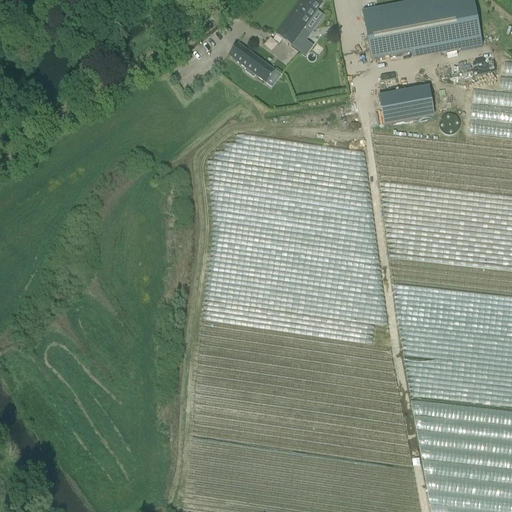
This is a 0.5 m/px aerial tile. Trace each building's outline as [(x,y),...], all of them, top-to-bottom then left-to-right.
[(318,0),(301,0),(275,36),(290,47),(305,58),(308,54),(301,49),(306,42),(309,38),(301,32),(316,12),(322,3),(318,0)] [(427,0),(362,12),(371,61),(452,46),(442,0),(427,0)] [(472,0),(442,0),(452,46),(480,41),(472,0)] [(237,45),(228,57),(245,70),(246,70),(245,72),(253,78),(254,76),(256,78),(265,84),(274,72),(237,45)] [(382,97),(377,98),(380,112),(383,126),(433,117),(428,88),(417,90),(382,97)] [(441,120),(442,131),(456,130),(455,119),(441,120)]
